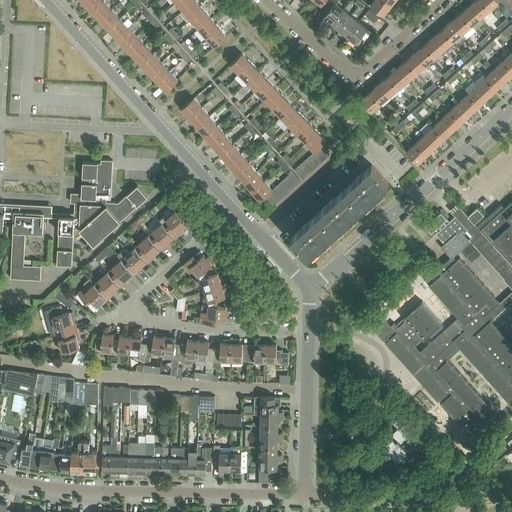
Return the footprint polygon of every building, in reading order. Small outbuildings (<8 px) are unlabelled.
[(104,1),(103,0),(86,0),(83,3),(92,12),(104,1)] [(183,10),(194,0),(176,0),(175,1),(183,10)] [(191,19),(203,8),(195,0),(194,0),(183,10),(191,19)] [(333,24),(344,9),(336,3),(337,0),(329,0),(319,13),(324,17),(322,20),(328,25),(330,22),(333,24)] [(391,6),(383,0),(374,0),(371,5),(383,16),(391,6)] [(491,9),(482,0),(476,0),(471,5),(481,17),(491,9)] [(500,2),(498,0),(482,0),(491,9),(500,2)] [(511,3),(511,0),(506,0),(502,4),(506,9),(511,3)] [(100,21),(112,9),(104,1),(92,12),(100,21)] [(481,17),(471,5),(461,13),(472,25),(481,17)] [(198,28),(211,17),(203,8),(191,19),(198,28)] [(120,18),(112,9),(100,21),(108,30),(120,18)] [(338,33),(352,16),(344,9),(333,24),(335,26),(332,29),(338,33)] [(380,17),(370,9),(366,14),(376,22),(380,17)] [(472,25),(461,13),(452,21),(463,33),(472,25)] [(155,19),(150,14),(147,17),(152,22),(155,19)] [(348,36),(359,22),(352,16),(338,33),(343,37),(345,34),(348,36)] [(206,37),(219,26),(211,17),(198,28),(206,37)] [(128,27),(120,18),(108,30),(116,38),(128,27)] [(463,33),(452,21),(443,29),(454,41),(463,33)] [(367,28),(359,22),(348,36),(350,38),(348,41),(358,49),(365,40),(361,36),(367,28)] [(227,36),(219,26),(206,37),(215,46),(227,36)] [(137,36),(128,27),(116,38),(125,47),(137,36)] [(454,41),(443,29),(434,36),(445,49),(454,41)] [(171,37),(166,31),(163,35),(167,40),(171,37)] [(488,34),(486,32),(485,33),(481,36),(483,38),(486,42),(491,37),(488,34)] [(133,56),(145,44),(137,36),(125,47),(133,56)] [(445,49),(434,36),(425,44),(435,57),(445,49)] [(141,65),(153,53),(145,44),(133,56),(141,65)] [(435,57),(425,44),(415,52),(426,65),(435,57)] [(187,55),(182,49),(179,52),(184,58),(187,55)] [(426,65),(415,52),(406,60),(417,73),(426,65)] [(150,73),(162,62),(153,53),(141,65),(150,73)] [(239,73),(251,61),(243,53),(231,64),(239,73)] [(417,73),(406,60),(397,68),(408,80),(417,73)] [(511,74),(511,68),(504,60),(495,68),(506,80),(511,74)] [(247,81),(259,70),(251,61),(239,73),(247,81)] [(170,71),(162,62),(150,73),(158,82),(170,71)] [(450,74),(455,69),(452,66),(447,70),(450,74)] [(408,80),(397,68),(388,76),(399,88),(408,80)] [(506,80),(495,68),(486,77),(497,89),(506,80)] [(255,90),(267,79),(259,70),(247,81),(255,90)] [(178,80),(170,71),(158,82),(166,91),(178,80)] [(390,96),(399,88),(388,76),(379,83),(390,96)] [(497,89),(486,77),(477,85),(489,97),(497,89)] [(263,98),(275,87),(267,79),(255,90),(263,98)] [(390,96),(379,83),(370,91),(380,104),(390,96)] [(201,91),(204,94),(211,87),(209,84),(201,91)] [(489,97),(477,85),(468,93),(480,105),(489,97)] [(210,100),(220,91),(216,86),(205,95),(210,100)] [(272,107),(284,96),(275,87),(263,98),(272,107)] [(214,105),(224,95),(220,91),(210,100),(214,105)] [(380,104),(370,91),(360,100),(371,112),(380,104)] [(480,105),(468,93),(459,102),(471,114),(480,105)] [(280,116),(292,105),(284,96),(272,107),(280,116)] [(181,108),(189,118),(202,107),(193,97),(181,108)] [(471,114),(459,102),(451,110),(462,122),(471,114)] [(236,109),(232,104),(228,107),(233,112),(236,109)] [(288,125),(300,114),(292,105),(280,116),(288,125)] [(197,127),(210,116),(202,107),(189,118),(197,127)] [(462,122),(451,110),(442,118),(453,130),(462,122)] [(398,114),(396,112),(393,112),(390,115),(393,118),(396,122),(401,117),(398,114)] [(297,134),(309,122),(300,114),(288,125),(297,134)] [(205,136),(217,125),(210,116),(197,127),(205,136)] [(453,130),(442,118),(433,126),(445,138),(453,130)] [(253,127),(248,121),(244,124),(249,130),(253,127)] [(305,142),(317,131),(309,122),(297,134),(305,142)] [(212,145),(225,134),(217,125),(205,136),(212,145)] [(445,138),(433,126),(424,135),(436,147),(445,138)] [(321,145),(326,141),(317,131),(305,142),(314,152),(317,149),(321,145)] [(220,154),(233,144),(225,134),(212,145),(220,154)] [(436,147),(424,135),(416,143),(427,155),(436,147)] [(279,144),(274,139),(270,142),(275,147),(279,144)] [(269,145),(264,140),(260,143),(265,148),(269,145)] [(427,155),(416,143),(406,152),(418,164),(427,155)] [(228,164),(241,153),(233,144),(220,154),(228,164)] [(329,155),(321,145),(317,149),(325,158),(329,155)] [(325,158),(317,149),(314,152),(312,153),(321,162),(325,158)] [(236,173),(248,162),(241,153),(228,164),(236,173)] [(321,162),(312,153),(308,157),(317,166),(321,162)] [(295,162),(290,157),(287,160),(291,165),(295,162)] [(317,166),(308,157),(303,161),(312,170),(317,166)] [(94,244),(148,196),(138,185),(119,202),(107,201),(107,199),(111,199),(113,160),(101,159),(101,163),(83,162),(82,193),(76,192),(74,216),(60,215),(57,263),(72,264),(74,228),(80,229),(94,244)] [(312,170),(303,161),(299,165),(307,174),(312,170)] [(256,171),(248,162),(236,173),(244,182),(256,171)] [(388,183),(371,164),(370,165),(371,165),(344,189),(361,207),(388,183)] [(307,174),(299,165),(294,169),(303,179),(307,174)] [(264,180),(256,171),(244,182),(251,191),(264,180)] [(300,181),(292,171),(287,175),(296,185),(300,181)] [(296,185),(287,175),(283,179),(291,188),(296,185)] [(291,188),(283,179),(279,183),(287,192),(291,188)] [(270,191),(272,189),(264,180),(251,191),(259,200),(265,195),(270,191)] [(287,192),(279,183),(274,187),(283,196),(287,192)] [(283,196),(274,187),(272,189),(270,191),(278,200),(283,196)] [(334,231),(361,207),(344,189),(317,213),(334,231)] [(278,200),(270,191),(265,195),(273,205),(278,200)] [(511,200),(504,207),(501,204),(489,215),(492,218),(480,229),(481,230),(483,227),(511,259),(511,200)] [(188,224),(183,219),(187,215),(177,204),(172,208),(175,211),(167,218),(165,216),(160,221),(162,223),(174,236),(174,237),(175,238),(180,234),(179,232),(188,224)] [(0,212),(4,213),(4,217),(14,218),(11,273),(10,278),(41,279),(41,265),(24,264),(24,261),(25,232),(43,233),(44,212),(30,211),(31,207),(0,205),(0,212)] [(478,207),(469,215),(468,215),(475,222),(484,214),(478,207)] [(307,255),(334,231),(317,213),(291,237),(290,237),(307,256),(308,256),(307,255)] [(460,233),(462,231),(467,227),(456,215),(450,221),(444,215),(442,217),(439,213),(425,225),(431,232),(435,229),(437,232),(436,233),(446,244),(444,246),(444,245),(443,246),(452,255),(468,241),(460,233)] [(174,236),(162,223),(148,235),(160,248),(160,249),(162,250),(167,246),(165,244),(174,237),(174,236)] [(160,248),(148,235),(135,247),(147,261),(148,263),(153,258),(151,256),(160,249),(160,248)] [(147,261),(135,247),(129,252),(127,250),(123,250),(118,255),(122,259),(121,260),(133,273),(135,275),(140,270),(138,269),(147,261)] [(198,276),(200,274),(204,270),(205,270),(210,265),(214,262),(208,256),(206,257),(203,254),(197,260),(193,255),(183,264),(190,273),(193,270),(198,276)] [(456,260),(452,255),(430,275),(425,280),(429,284),(429,285),(458,317),(420,351),(414,345),(422,338),(423,340),(442,323),(423,301),(404,318),(405,320),(398,326),(394,322),(390,325),(383,317),(372,327),(383,339),(384,338),(386,341),(385,342),(438,400),(439,399),(441,402),(440,403),(448,411),(461,426),(468,420),(471,423),(471,424),(470,424),(470,425),(470,426),(470,427),(470,428),(471,428),(471,429),(472,429),(473,430),(474,430),(475,430),(476,430),(477,430),(477,429),(478,429),(479,429),(479,428),(480,427),(480,426),(480,425),(480,424),(480,423),(480,422),(482,420),(485,423),(492,416),(496,413),(448,359),(460,348),(509,401),(511,398),(511,343),(491,320),(494,318),(489,312),(500,302),(459,257),(456,260)] [(133,273),(121,260),(108,272),(120,285),(121,287),(126,282),(125,281),(133,273),(134,275),(135,275),(133,273)] [(218,272),(217,272),(210,265),(205,270),(204,270),(200,274),(201,277),(196,279),(198,284),(202,282),(205,290),(224,283),(221,276),(219,276),(218,272)] [(120,285),(108,272),(94,284),(108,299),(112,295),(111,293),(120,285)] [(226,291),(224,283),(205,290),(207,296),(203,298),(205,304),(206,304),(208,304),(208,305),(217,306),(217,305),(217,299),(226,296),(224,291),(226,291)] [(108,299),(94,284),(89,289),(86,286),(78,294),(80,296),(87,303),(91,299),(97,305),(100,303),(102,304),(108,299)] [(177,285),(170,291),(178,299),(184,296),(177,285)] [(60,291),(59,291),(66,296),(67,296),(70,291),(64,287),(60,291)] [(74,302),(67,296),(66,296),(59,291),(56,296),(63,300),(71,306),(74,302)] [(186,295),(184,296),(178,299),(176,310),(183,310),(185,310),(186,295)] [(202,306),(201,317),(203,317),(203,323),(217,324),(217,318),(225,319),(226,314),(228,314),(229,306),(217,305),(217,306),(208,305),(208,304),(206,304),(202,306)] [(72,310),(63,313),(61,305),(51,308),(48,308),(46,310),(46,312),(46,315),(48,316),(50,317),(52,316),(56,328),(58,334),(77,328),(72,310)] [(79,335),(77,328),(58,334),(59,338),(59,339),(62,351),(79,346),(76,335),(79,335)] [(113,339),(114,339),(114,334),(103,333),(102,338),(96,337),(95,348),(101,349),(112,351),(113,339)] [(129,353),(131,336),(120,335),(119,340),(114,339),(113,339),(112,351),(118,351),(117,352),(129,353)] [(163,353),(165,336),(154,335),(153,344),(147,343),(146,355),(152,355),(152,352),(163,353)] [(146,355),(147,343),(141,343),(142,338),(131,336),(129,353),(133,354),(133,357),(145,362),(146,355)] [(179,359),(181,344),(175,343),(176,338),(165,336),(163,353),(163,357),(179,359)] [(196,361),(196,357),(199,341),(187,339),(187,344),(181,344),(179,359),(185,360),(196,361)] [(195,372),(194,377),(212,380),(213,368),(213,366),(214,359),(215,348),(209,347),(210,342),(199,341),(196,357),(196,361),(196,362),(206,364),(205,373),(195,372)] [(214,359),(213,366),(220,366),(220,360),(231,360),(232,343),(221,343),(220,348),(215,348),(214,359)] [(248,360),(249,349),(243,349),(243,344),(232,343),(231,360),(242,360),(248,360)] [(265,361),(266,344),(255,343),(254,349),(249,349),(248,360),(254,360),(254,361),(265,361)] [(289,352),(283,352),(283,349),(277,349),(277,344),(266,344),(265,361),(277,361),(282,361),(282,364),(289,364),(289,352)] [(78,350),(72,362),(81,364),(83,359),(86,353),(78,350)] [(8,368),(3,387),(19,391),(20,383),(36,385),(39,373),(8,368)] [(36,385),(36,386),(43,388),(46,376),(46,374),(39,373),(36,385)] [(43,388),(43,390),(51,391),(52,380),(53,375),(46,374),(46,376),(43,388)] [(52,380),(51,391),(54,391),(54,396),(58,396),(60,376),(53,375),(52,380)] [(58,396),(58,400),(65,400),(67,377),(60,376),(58,396)] [(65,400),(65,402),(73,402),(74,382),(74,378),(67,377),(65,400)] [(85,403),(86,382),(74,382),(73,402),(85,403)] [(86,382),(85,403),(97,403),(98,403),(98,383),(86,382)] [(113,400),(113,385),(104,385),(104,402),(110,405),(112,405),(113,400)] [(122,401),(122,386),(113,385),(113,400),(122,401)] [(130,388),(131,388),(131,386),(122,386),(122,401),(130,401),(130,388)] [(139,403),(139,388),(131,388),(130,388),(130,401),(130,403),(139,403)] [(139,403),(138,416),(146,417),(147,403),(147,388),(139,388),(139,403)] [(156,388),(147,388),(147,403),(156,403),(156,388)] [(180,412),(181,394),(172,394),(172,403),(173,404),(176,404),(176,409),(176,416),(181,416),(181,412),(180,412)] [(189,409),(189,394),(181,394),(180,412),(181,412),(187,412),(187,408),(189,409)] [(199,405),(200,394),(189,394),(189,409),(190,409),(190,419),(199,419),(199,410),(199,405)] [(199,405),(199,410),(209,411),(210,395),(200,394),(199,405)] [(256,396),(255,414),(260,414),(283,414),(283,410),(278,410),(279,403),(279,397),(271,397),(258,396),(256,396)] [(119,471),(120,454),(120,448),(117,448),(118,435),(116,435),(118,410),(115,410),(116,405),(113,405),(113,410),(112,435),(112,436),(111,436),(111,444),(112,444),(111,471),(119,471)] [(283,418),(283,414),(260,414),(260,424),(278,425),(278,418),(283,418)] [(418,448),(409,438),(408,439),(405,435),(414,427),(416,429),(416,428),(404,414),(394,423),(398,428),(384,441),(390,447),(387,449),(397,460),(393,464),(406,453),(410,459),(411,458),(409,456),(418,448)] [(278,431),(278,425),(260,424),(260,435),(283,436),(283,432),(278,431)] [(60,468),(62,446),(59,445),(60,437),(56,437),(57,430),(55,430),(54,435),(53,437),(53,444),(50,466),(60,468)] [(30,463),(34,437),(34,432),(30,431),(29,441),(28,441),(27,446),(22,446),(20,462),(30,463)] [(0,460),(1,460),(2,459),(10,461),(12,454),(17,455),(21,438),(0,433),(0,460)] [(283,440),(283,436),(260,435),(260,446),(278,446),(278,440),(283,440)] [(42,448),(43,443),(44,438),(34,437),(30,463),(40,465),(42,448)] [(84,470),(84,439),(79,439),(72,439),(72,445),(71,470),(84,470)] [(90,439),(84,439),(84,470),(96,470),(97,449),(90,449),(90,439)] [(136,472),(138,441),(129,441),(129,444),(128,471),(136,472)] [(145,472),(146,441),(138,441),(136,472),(145,472)] [(146,441),(145,472),(153,472),(154,447),(155,447),(155,442),(146,441)] [(198,446),(197,473),(206,473),(206,469),(212,469),(212,455),(211,455),(211,446),(202,446),(202,442),(198,442),(198,446)] [(50,466),(53,444),(43,443),(42,448),(40,465),(50,466)] [(71,470),(72,445),(63,444),(63,446),(62,446),(60,468),(71,470)] [(103,444),(102,471),(111,471),(112,444),(111,444),(103,444)] [(128,471),(129,444),(124,444),(123,454),(120,454),(119,471),(128,471)] [(230,469),(231,450),(220,450),(220,444),(214,444),(214,461),(219,461),(219,474),(223,474),(223,469),(230,469)] [(162,472),(163,446),(155,447),(154,447),(153,472),(162,472)] [(168,447),(163,446),(162,472),(170,472),(171,457),(168,457),(168,447)] [(179,473),(180,446),(171,446),(171,457),(170,472),(179,473)] [(188,473),(188,446),(180,446),(179,473),(188,473)] [(188,446),(188,473),(197,473),(198,446),(188,446)] [(277,453),(278,446),(260,446),(259,457),(282,457),(283,453),(277,453)] [(231,450),(230,469),(237,470),(237,474),(241,474),(241,471),(247,471),(248,462),(248,452),(248,450),(241,450),(241,451),(231,450)] [(282,462),(282,457),(259,457),(259,481),(270,481),(270,468),(277,468),(278,461),(282,462)]
